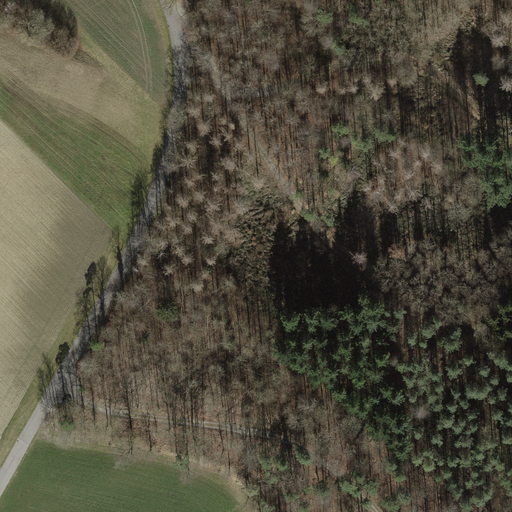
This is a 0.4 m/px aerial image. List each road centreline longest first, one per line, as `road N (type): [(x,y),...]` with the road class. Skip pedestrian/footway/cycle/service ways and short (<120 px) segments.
road 1 (tertiary): [(0,483),(135,244),(163,172),(182,56),(167,0)]
road 2 (track): [(511,345),(353,272),(314,237),(224,87),(185,29),(174,26)]
road 3 (track): [(60,378),(93,403),(266,435),(330,469),(368,511)]
road 4 (track): [(224,87),(263,92),(337,68),(404,61),(430,72),(511,145)]
